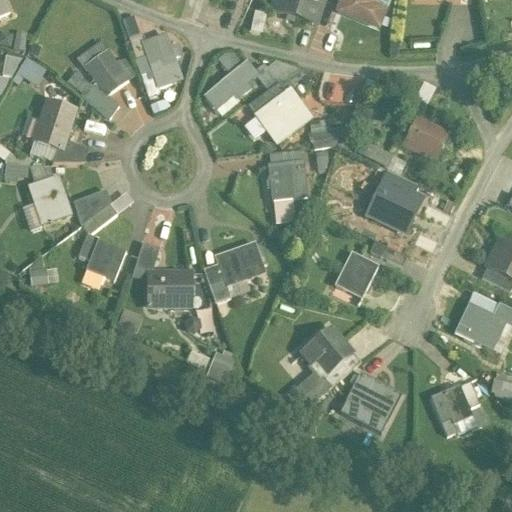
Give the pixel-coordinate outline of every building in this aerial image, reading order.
[(0,0),(0,20),(9,17),(1,0),(0,0)] [(326,3),(316,0),(276,0),(272,15),(306,25),(307,24),(318,28),(326,3)] [(372,0),(343,0),(338,15),(377,31),(384,14),(369,8),(372,0)] [(140,40),(129,44),(136,66),(147,62),(143,48),(140,40)] [(143,48),(147,62),(158,94),(172,89),(171,86),(180,83),(173,61),(179,59),(179,58),(173,60),(171,55),(175,53),(170,54),(166,40),(143,48)] [(18,80),(23,62),(12,59),(7,77),(18,80)] [(110,60),(89,75),(95,84),(107,100),(128,85),(110,60)] [(247,67),(205,102),(214,112),(237,94),(240,98),(249,90),(246,86),(256,78),(247,67)] [(258,81),(264,92),(291,74),(276,68),(258,81)] [(107,100),(95,84),(82,101),(110,123),(119,110),(107,100)] [(419,104),(431,111),(441,91),(429,84),(419,104)] [(278,89),(249,110),(256,119),(285,98),(278,89)] [(285,98),(256,119),(277,148),(305,127),(293,111),(297,108),(298,108),(289,96),(285,98)] [(76,115),(46,105),(39,126),(49,129),(42,148),(57,153),(66,146),(76,115)] [(446,138),(415,123),(406,141),(408,143),(399,160),(413,167),(422,149),(437,157),(446,138)] [(89,154),(66,146),(57,153),(53,167),(84,167),(89,154)] [(303,167),(268,171),(270,185),(290,183),(293,203),(307,201),(303,167)] [(72,220),(58,180),(28,190),(35,211),(44,208),(51,227),(72,220)] [(416,201),(384,186),(376,204),(378,206),(369,223),(383,230),(392,212),(407,220),(416,201)] [(106,195),(73,207),(82,231),(110,209),(106,195)] [(405,245),(381,233),(375,246),(386,251),(399,257),(405,245)] [(98,243),(87,238),(79,260),(90,264),(97,245),(98,243)] [(511,250),(501,244),(487,271),(511,283),(511,250)] [(125,256),(97,245),(90,264),(109,272),(105,281),(114,285),(125,256)] [(159,253),(142,247),(132,282),(142,285),(144,278),(148,279),(148,278),(151,278),(159,253)] [(254,248),(216,262),(226,290),(245,284),(258,281),(265,278),(254,248)] [(399,257),(386,251),(381,262),(402,272),(407,261),(399,257)] [(378,271),(351,257),(335,289),(362,303),(378,271)] [(511,284),(487,271),(481,282),(510,296),(511,292),(511,284)] [(151,278),(148,278),(148,279),(149,310),(171,310),(171,300),(191,300),(191,278),(151,278)] [(511,313),(499,307),(493,319),(506,325),(506,326),(511,329),(511,313)] [(493,319),(469,308),(455,336),(474,345),(478,336),(497,344),(506,326),(506,325),(493,319)] [(331,333),(301,358),(310,368),(316,363),(315,362),(318,359),(330,374),(351,357),(331,333)] [(330,374),(323,380),(332,390),(361,367),(352,356),(330,374)] [(360,378),(346,407),(359,413),(373,385),(360,378)] [(400,399),(373,385),(359,413),(386,427),(400,399)] [(480,408),(470,386),(459,391),(469,413),(480,408)] [(459,391),(431,403),(441,426),(469,415),(469,413),(459,391)]
